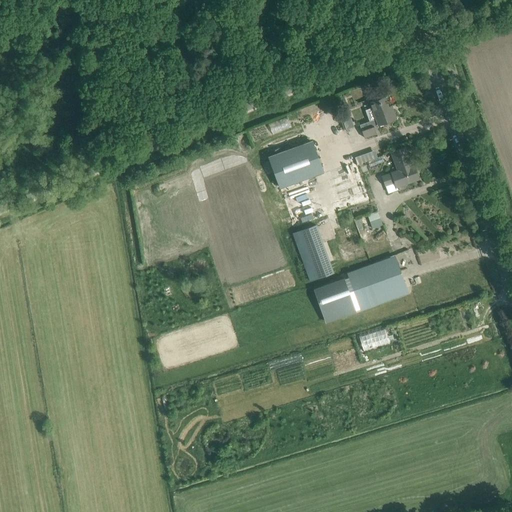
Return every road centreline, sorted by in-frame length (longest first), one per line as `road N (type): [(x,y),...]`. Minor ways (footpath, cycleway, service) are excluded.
road 1 (unclassified): [(0,209),(421,39)]
road 2 (tertiary): [(511,292),(421,39)]
